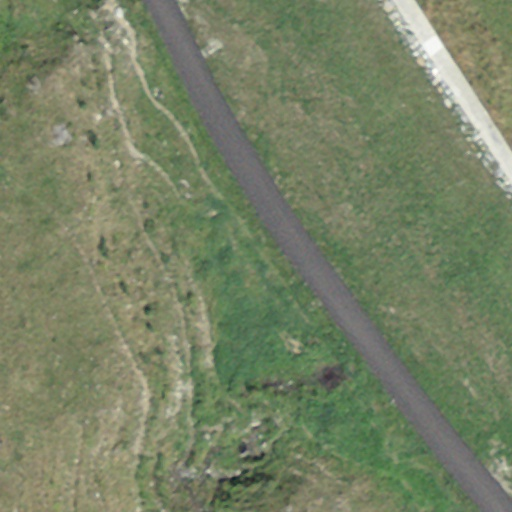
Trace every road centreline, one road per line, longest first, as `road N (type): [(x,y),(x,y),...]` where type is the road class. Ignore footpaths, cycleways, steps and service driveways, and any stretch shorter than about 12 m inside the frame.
road 1 (track): [(163,0),(501,511)]
road 2 (primary): [(329,0),(511,289)]
